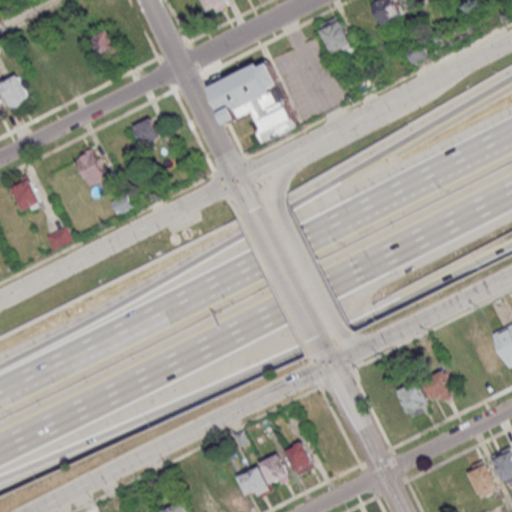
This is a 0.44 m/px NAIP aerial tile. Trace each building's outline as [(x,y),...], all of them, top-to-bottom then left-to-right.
[(231,4),(228,0),(205,0),(214,15),(231,4)] [(375,0),(383,24),(405,17),(399,0),(375,0)] [(322,22),(334,56),(355,49),(342,15),(322,22)] [(121,51),(110,29),(93,37),(104,60),(121,51)] [(301,126),(273,58),(226,78),(224,73),(211,79),(230,124),(255,114),(267,141),(301,126)] [(17,109),(35,98),(19,73),(1,84),(17,109)] [(163,137),(154,116),(137,124),(147,145),(163,137)] [(80,154),(89,188),(110,182),(100,148),(80,154)] [(26,212),(45,203),(31,175),(13,184),(26,212)] [(113,200),(120,214),(135,207),(128,192),(113,200)] [(55,250),(76,240),(70,225),(48,235),(55,250)] [(511,366),(511,324),(495,333),(511,367),(511,366)] [(504,369),(495,342),(477,348),(487,376),(504,369)] [(458,394),(448,369),(428,377),(437,402),(458,394)] [(434,405),(420,381),(400,392),(414,416),(434,405)] [(409,419),(396,393),(377,403),(390,429),(409,419)] [(317,467),(306,441),(288,449),(300,475),(317,467)] [(511,445),(494,453),(506,483),(511,480),(511,445)] [(293,479),(282,454),(239,473),(250,498),(293,479)] [(482,498),(501,490),(487,458),(469,465),(482,498)] [(196,511),(216,511),(219,511),(208,490),(191,499),(196,511)] [(190,511),(186,500),(164,509),(165,511),(190,511)]
